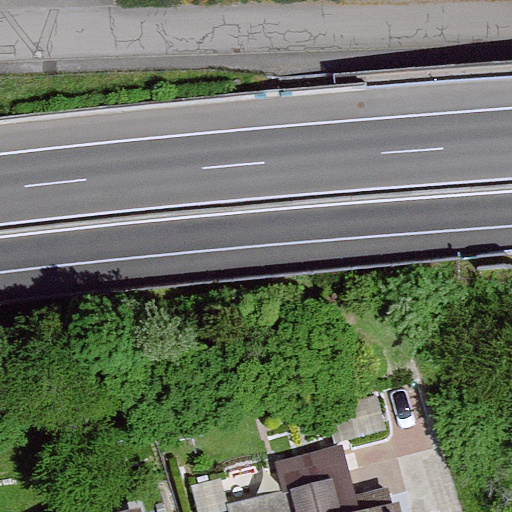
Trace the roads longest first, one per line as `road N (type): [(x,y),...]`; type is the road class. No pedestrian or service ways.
road 1 (motorway): [(511,143),(0,190)]
road 2 (motorway): [(0,254),(511,208)]
road 3 (residential): [(511,35),(0,66)]
